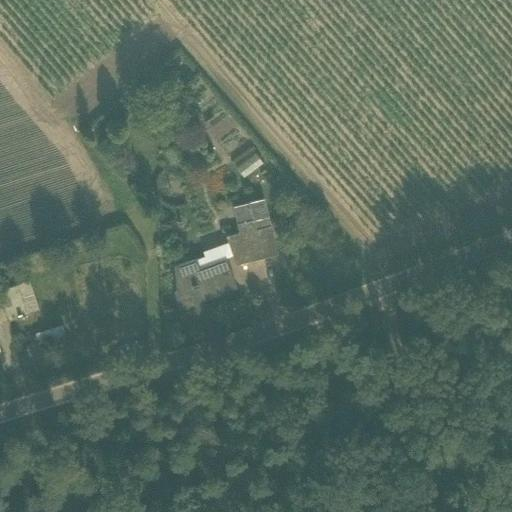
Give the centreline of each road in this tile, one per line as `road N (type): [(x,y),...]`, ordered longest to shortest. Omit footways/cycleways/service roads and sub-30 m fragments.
road 1 (unclassified): [(0,417),(511,235)]
road 2 (track): [(501,509),(483,452),(413,367),(385,285)]
